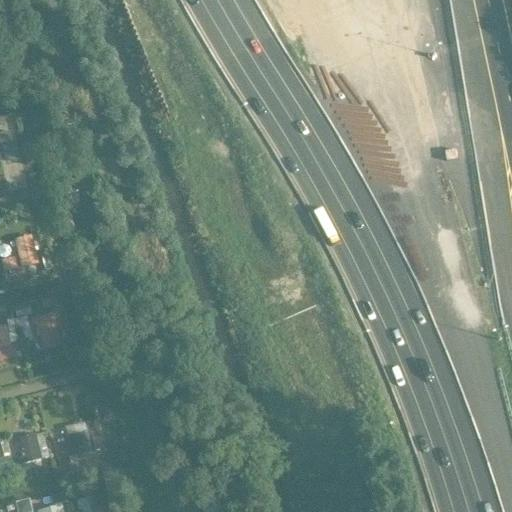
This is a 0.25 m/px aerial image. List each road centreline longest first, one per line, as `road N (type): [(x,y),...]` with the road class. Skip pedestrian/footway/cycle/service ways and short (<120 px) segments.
road 1 (motorway): [(356,0),(486,511)]
road 2 (motorway): [(511,216),(457,0)]
